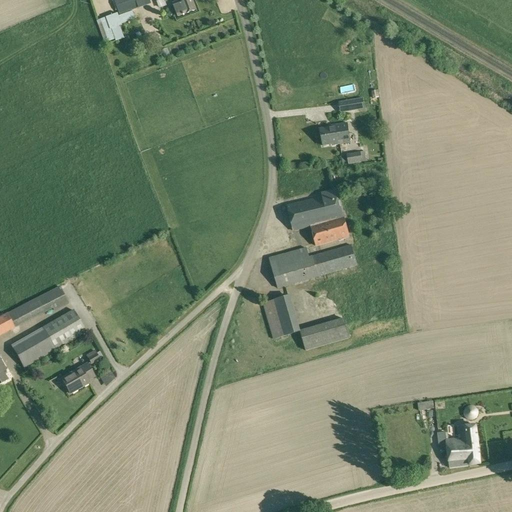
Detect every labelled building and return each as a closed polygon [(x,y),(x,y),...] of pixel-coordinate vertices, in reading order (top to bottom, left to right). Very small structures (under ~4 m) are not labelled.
[(114,0),(120,14),(132,10),(151,3),(150,0),(114,0)] [(174,3),(178,16),(195,10),(191,0),(181,0),(182,0),(174,3)] [(120,14),(118,15),(121,24),(135,19),(132,10),(120,14)] [(118,14),(101,20),(109,40),(115,38),(116,41),(124,38),(120,26),(122,25),(121,24),(118,15),(118,14)] [(363,98),(339,102),(340,111),(358,108),(358,109),(364,108),(363,98)] [(321,128),(324,146),(333,144),(333,145),(351,142),(348,123),(330,126),(330,127),(321,128)] [(362,162),(361,152),(347,154),(349,165),(363,162),(362,162)] [(338,240),(349,237),(337,190),(322,194),(323,197),(287,206),(294,231),(312,227),(317,245),(338,240)] [(301,240),(309,238),(308,231),(299,232),(301,240)] [(270,259),(278,288),(357,266),(351,246),(310,258),(307,248),(270,259)] [(323,276),(313,279),(316,286),(326,283),(323,276)] [(333,294),(341,292),(337,280),(329,282),(333,294)] [(60,286),(5,314),(13,329),(53,309),(54,311),(69,303),(60,286)] [(274,340),(301,332),(300,330),(290,295),(263,303),(274,340)] [(11,345),(24,369),(87,332),(73,310),(11,345)] [(0,335),(13,329),(5,314),(0,316),(0,335)] [(301,332),(306,351),(350,339),(345,318),(300,330),(301,332)] [(87,358),(91,365),(101,359),(100,358),(96,352),(87,358)] [(88,380),(95,376),(87,363),(61,378),(70,393),(89,382),(88,380)] [(106,379),(110,385),(119,379),(115,373),(106,379)] [(433,401),(418,403),(419,411),(434,409),(433,401)] [(465,413),(465,414),(466,415),(466,416),(467,417),(467,418),(468,418),(469,419),(470,419),(471,419),(472,419),(473,419),(474,419),(475,419),(476,418),(477,418),(477,417),(478,416),(478,415),(479,414),(479,413),(479,412),(478,411),(478,410),(477,409),(477,408),(476,408),(475,407),(474,407),(473,406),(472,406),(471,406),(470,407),(469,407),(468,408),(467,408),(467,409),(466,410),(466,411),(465,412),(465,413)] [(447,448),(450,468),(478,464),(481,464),(476,425),(457,427),(459,438),(446,440),(446,433),(438,433),(440,449),(447,448)]
